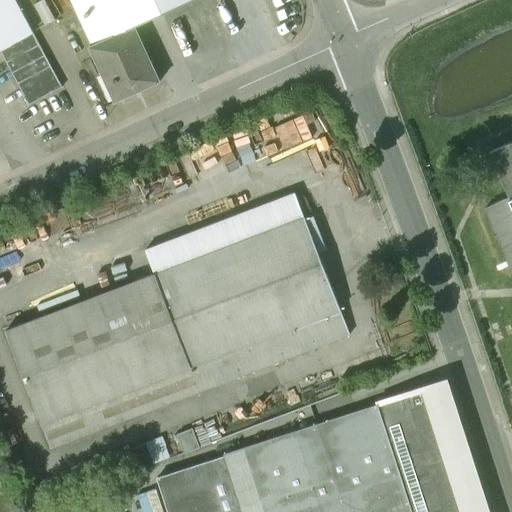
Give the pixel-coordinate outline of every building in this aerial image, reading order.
[(15,0),(0,0),(0,51),(29,106),(63,88),(15,0)] [(46,0),(42,0),(35,4),(46,24),(56,18),(46,0)] [(71,0),(90,44),(132,26),(192,0),(71,0)] [(90,44),(88,45),(113,100),(157,79),(132,26),(90,44)] [(511,142),(489,153),(509,197),(510,198),(511,197),(511,142)] [(295,193),(145,250),(154,274),(99,295),(144,413),(349,336),(318,254),(327,250),(314,216),(305,220),(295,193)] [(511,197),(510,198),(509,197),(485,208),(511,268),(511,197)] [(99,295),(5,330),(51,448),(144,413),(99,295)] [(377,402),(221,453),(222,454),(155,476),(166,511),(484,511),(440,380),(377,401),(377,402)] [(191,430),(176,435),(183,454),(198,448),(191,430)] [(151,441),(157,456),(172,450),(167,436),(151,441)]
